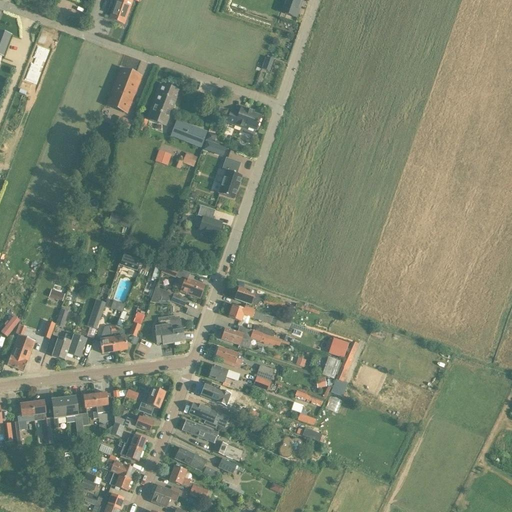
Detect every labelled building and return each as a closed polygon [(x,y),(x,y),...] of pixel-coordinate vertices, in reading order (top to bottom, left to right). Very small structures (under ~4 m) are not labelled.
[(139,0),(115,0),(109,19),(124,24),(133,0),(138,2),(139,0)] [(302,0),(286,0),(282,13),(297,17),(302,0)] [(0,57),(2,58),(4,52),(10,36),(0,31),(0,57)] [(25,79),(35,84),(39,73),(38,72),(42,61),(44,62),(48,51),(37,46),(33,57),(35,58),(33,64),(31,63),(25,79)] [(262,69),(266,70),(268,71),(272,59),(266,57),(262,69)] [(121,69),(106,106),(127,114),(141,77),(121,69)] [(179,91),(161,84),(147,120),(165,127),(179,91)] [(227,123),(246,130),(245,132),(253,135),(255,130),(256,130),(257,130),(260,123),(258,123),(261,116),(253,113),(254,111),(253,111),(253,112),(249,111),(250,110),(241,107),(239,113),(231,110),(227,123)] [(147,121),(141,119),(137,130),(143,132),(147,121)] [(206,132),(176,121),(170,136),(200,148),(206,132)] [(206,141),(214,144),(217,135),(208,132),(206,141)] [(225,149),(206,142),(203,151),(223,157),(225,149)] [(170,155),(159,151),(156,162),(166,166),(170,155)] [(182,163),(193,168),(197,158),(185,154),(182,163)] [(226,171),(218,194),(233,199),(241,176),(236,174),(240,163),(226,158),(222,170),(226,171)] [(214,211),(201,206),(198,216),(202,217),(198,231),(217,237),(222,223),(214,220),(214,217),(212,217),(214,211)] [(113,213),(110,221),(130,228),(132,220),(113,213)] [(124,253),(119,266),(137,272),(137,270),(140,271),(143,260),(124,253)] [(163,265),(175,269),(178,261),(166,257),(163,265)] [(163,265),(161,272),(174,277),(177,270),(163,265)] [(151,279),(157,281),(157,280),(162,268),(155,266),(151,279)] [(204,285),(186,278),(181,292),(200,299),(204,285)] [(170,302),(173,295),(171,294),(171,293),(156,288),(150,302),(169,304),(170,302)] [(255,294),(239,288),(235,300),(251,305),(255,294)] [(51,297),(64,301),(66,293),(54,289),(51,297)] [(173,294),(170,302),(184,307),(187,299),(173,294)] [(266,296),(263,303),(281,309),(281,308),(283,309),(285,303),(266,296)] [(113,301),(110,309),(122,313),(125,306),(113,301)] [(89,326),(97,329),(105,304),(99,302),(96,310),(95,310),(89,326)] [(241,321),(247,323),(249,317),(263,322),(265,316),(254,312),(244,309),(244,310),(233,306),(229,318),(241,322),(241,321)] [(55,324),(55,326),(63,328),(68,312),(60,310),(55,324)] [(147,326),(141,324),(144,317),(142,317),(143,313),(137,311),(128,335),(136,338),(138,333),(144,335),(147,326)] [(169,317),(169,320),(173,344),(184,342),(181,321),(180,321),(179,317),(175,318),(174,317),(169,317)] [(159,328),(154,329),(156,344),(162,343),(162,345),(173,344),(169,320),(159,322),(159,328)] [(54,325),(55,326),(55,324),(47,322),(42,337),(49,340),(54,325)] [(251,324),(250,329),(272,336),(273,331),(268,329),(268,330),(251,324)] [(116,326),(110,327),(114,353),(127,351),(125,336),(117,337),(116,326)] [(114,353),(110,327),(105,328),(106,333),(105,333),(106,339),(99,340),(102,355),(114,353)] [(246,336),(225,329),(222,340),(240,345),(240,346),(242,347),(245,346),(246,340),(245,338),(246,336)] [(272,336),(250,329),(247,338),(259,342),(259,341),(269,344),(272,336)] [(65,361),(67,354),(71,342),(70,342),(72,337),(65,335),(64,340),(57,338),(51,356),(65,361)] [(72,337),(70,342),(71,342),(67,354),(80,358),(87,340),(73,335),(72,337)] [(35,342),(18,336),(10,356),(11,356),(7,366),(23,372),(27,362),(35,342)] [(334,339),(329,353),(343,357),(348,344),(334,339)] [(347,353),(335,380),(343,384),(349,371),(348,371),(353,359),(352,359),(353,356),(354,356),(359,345),(352,341),(347,353)] [(238,354),(219,348),(216,358),(225,361),(224,363),(234,366),(238,367),(239,362),(236,360),(238,354)] [(300,356),(296,364),(304,367),(308,359),(300,356)] [(328,356),(321,375),(333,379),(340,361),(328,356)] [(273,370),(259,365),(256,375),(270,380),(273,370)] [(240,375),(212,366),(207,379),(223,385),(226,379),(237,383),(240,375)] [(270,381),(256,376),(252,386),(267,391),(270,381)] [(220,391),(205,385),(201,397),(216,402),(220,391)] [(164,393),(149,387),(147,392),(146,391),(141,403),(146,405),(158,410),(164,393)] [(138,395),(128,391),(125,398),(135,402),(138,395)] [(302,393),(296,391),(294,398),(300,400),(301,398),(321,405),(323,400),(302,393)] [(96,408),(97,412),(97,414),(108,412),(108,407),(106,393),(94,395),(96,408)] [(84,410),(96,408),(94,395),(83,396),(84,410)] [(75,398),(63,399),(65,412),(77,410),(75,398)] [(53,418),(53,419),(56,419),(61,418),(60,413),(65,412),(63,399),(51,401),(53,414),(53,418)] [(295,401),(293,410),(303,412),(305,404),(295,401)] [(50,419),(44,419),(44,415),(45,415),(43,402),(32,404),(34,422),(42,421),(45,445),(52,444),(51,430),(50,419)] [(21,417),(17,417),(18,424),(34,422),(32,404),(20,405),(21,417)] [(218,414),(194,404),(190,414),(214,425),(225,430),(230,418),(237,421),(239,416),(227,411),(225,417),(218,414)] [(114,413),(122,416),(124,409),(116,406),(114,413)] [(301,413),(299,421),(316,426),(319,418),(301,413)] [(83,435),(82,427),(81,415),(74,416),(77,436),(83,435)] [(114,416),(114,423),(125,427),(134,431),(136,428),(149,433),(153,423),(138,417),(137,422),(126,418),(125,421),(114,416)] [(53,418),(50,419),(51,430),(58,429),(56,419),(53,419),(53,418)] [(218,433),(186,421),(182,431),(215,444),(212,451),(239,462),(243,452),(228,446),(216,441),(215,441),(218,433)] [(18,423),(11,424),(13,442),(14,446),(20,445),(18,423)] [(113,427),(111,427),(107,432),(110,433),(110,434),(121,438),(125,427),(114,423),(114,424),(113,427)] [(5,443),(13,442),(11,424),(2,425),(5,443)] [(107,432),(111,427),(109,428),(109,425),(105,425),(99,425),(100,437),(101,437),(105,432),(107,432)] [(307,427),(304,435),(321,441),(324,434),(307,427)] [(130,434),(126,445),(142,451),(146,440),(134,435),(134,436),(130,434)] [(243,435),(241,440),(251,445),(254,439),(243,435)] [(278,445),(277,446),(276,447),(276,449),(276,450),(276,451),(277,454),(280,455),(282,456),(285,455),(287,453),(288,452),(290,452),(291,452),(292,452),(292,450),(293,450),(296,449),(298,446),(298,443),(296,440),(293,438),(290,438),(287,440),(286,439),(285,438),(284,437),(282,437),(281,438),(280,439),(279,440),(279,441),(279,443),(278,445)] [(120,442),(118,447),(122,449),(119,455),(138,462),(142,451),(126,445),(120,442)] [(62,459),(60,445),(44,447),(38,447),(33,462),(45,460),(45,461),(62,459)] [(193,454),(181,449),(179,452),(178,451),(174,459),(201,471),(204,465),(206,461),(193,454)] [(236,466),(222,459),(218,468),(232,474),(236,466)] [(103,470),(108,472),(114,474),(118,476),(130,481),(135,470),(123,465),(123,466),(107,460),(103,470)] [(204,465),(201,471),(200,473),(211,479),(215,470),(204,465)] [(181,486),(182,484),(189,487),(189,486),(193,488),(191,493),(206,499),(209,491),(190,484),(191,480),(189,479),(190,474),(186,472),(175,467),(170,482),(181,486)] [(95,478),(85,474),(84,479),(93,483),(95,478)] [(126,492),(130,481),(118,476),(116,482),(111,480),(110,485),(114,487),(126,492)] [(19,479),(16,489),(21,491),(24,481),(19,479)] [(58,485),(50,482),(46,492),(55,495),(58,485)] [(173,492),(157,486),(151,502),(167,509),(172,495),(185,500),(187,494),(174,489),(173,492)] [(123,499),(111,495),(106,493),(104,500),(98,498),(97,502),(119,510),(123,499)] [(92,511),(118,511),(119,510),(97,502),(86,498),(84,502),(94,506),(92,511)]
